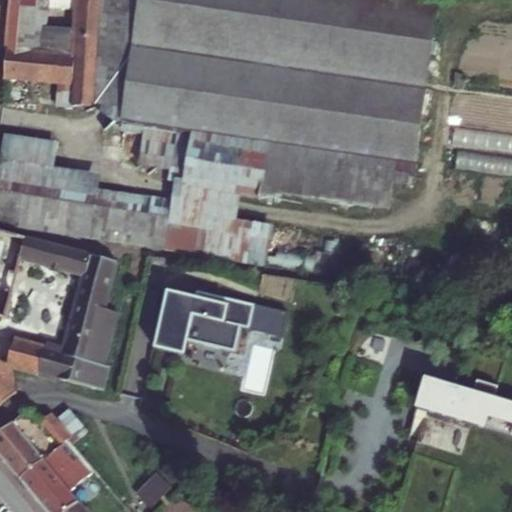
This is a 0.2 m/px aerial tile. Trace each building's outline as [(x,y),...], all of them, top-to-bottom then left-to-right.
[(15,0),(14,14),(51,17),(51,16),(83,18),(80,61),(48,58),(50,33),(13,31),(9,85),(62,88),(79,90),(78,112),(101,114),(103,83),(106,23),(114,24),(115,0),(15,0)] [(115,0),(114,24),(106,23),(103,83),(101,114),(122,127),(141,0),(115,0)] [(414,0),(141,0),(122,127),(144,130),(251,146),(401,168),(420,171),(443,4),(414,0)] [(51,17),(14,14),(13,31),(50,33),(51,17)] [(79,90),(62,88),(62,111),(78,112),(79,90)] [(251,146),(144,130),(140,160),(188,167),(186,179),(177,178),(173,205),(166,253),(233,262),(239,221),(243,198),(251,146)] [(0,181),(0,226),(166,253),(173,205),(99,194),(101,177),(55,171),(58,151),(6,144),(0,181)] [(398,191),(401,168),(251,146),(243,198),(266,201),(289,200),(394,216),(398,191)] [(420,171),(401,168),(398,191),(417,193),(420,171)] [(275,226),(239,221),(233,262),(269,268),(275,226)] [(27,240),(22,262),(26,263),(88,277),(69,356),(63,384),(108,396),(114,369),(110,368),(122,318),(112,316),(124,260),(27,240)] [(175,294),(164,351),(193,357),(196,343),(244,353),(249,328),(257,329),(262,305),(204,293),(203,299),(175,294)] [(0,368),(20,373),(44,379),(51,352),(0,339),(0,368)] [(51,352),(44,379),(63,384),(69,356),(51,352)] [(434,359),(432,382),(462,386),(461,394),(511,400),(511,368),(507,368),(508,356),(486,353),(485,365),(434,359)] [(0,411),(20,394),(20,373),(0,368),(0,411)] [(0,450),(27,484),(50,464),(63,453),(43,429),(32,416),(0,443),(0,450)] [(43,429),(63,453),(72,444),(75,442),(55,418),(43,429)] [(27,484),(50,511),(116,511),(124,505),(72,444),(63,453),(50,464),(27,484)] [(162,480),(144,498),(159,511),(176,493),(162,480)] [(151,511),(158,511),(159,511),(144,498),(141,502),(151,511)]
